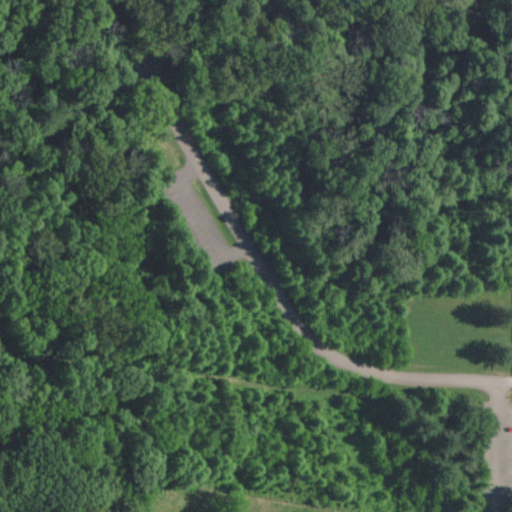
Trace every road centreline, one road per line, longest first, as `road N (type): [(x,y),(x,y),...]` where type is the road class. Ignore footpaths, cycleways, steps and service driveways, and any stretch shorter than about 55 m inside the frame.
road 1 (residential): [(494,0),(284,3),(0,144)]
road 2 (residential): [(501,383),(379,374),(315,342),(279,298),(145,70)]
